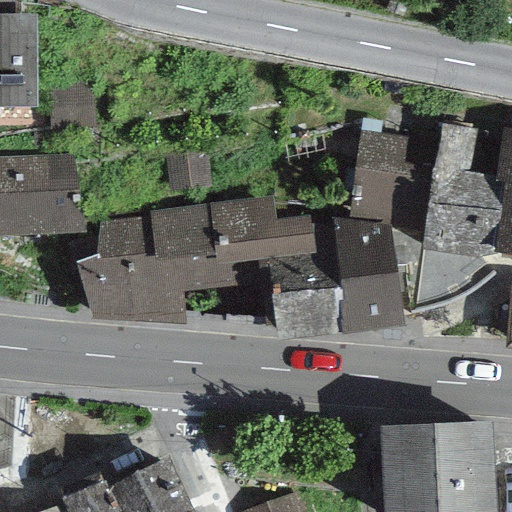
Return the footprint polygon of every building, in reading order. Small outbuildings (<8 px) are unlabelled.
[(36,9),(0,9),(0,90),(37,90),(36,9)] [(91,77),(47,80),(50,126),(94,123),(91,77)] [(475,127),(440,118),(437,140),(419,226),(418,237),(473,242),(492,239),(493,234),(504,170),(496,169),(469,164),(475,127)] [(511,123),(502,122),(496,169),(504,170),(511,171),(511,123)] [(437,140),(358,127),(346,209),(389,210),(390,219),(419,226),(437,140)] [(72,155),(0,156),(0,228),(85,225),(72,155)] [(511,171),(504,170),(493,234),(511,236),(511,171)] [(150,214),(97,219),(96,249),(75,255),(89,307),(184,314),(185,282),(259,274),(258,249),(314,246),(309,210),(274,212),(272,193),(150,208),(150,214)] [(329,209),(309,210),(314,246),(258,249),(259,274),(267,318),(276,317),(278,330),(337,324),(402,313),(390,219),(389,210),(346,209),(329,209)] [(496,511),(490,409),(379,416),(385,505),(429,502),(429,511),(496,511)] [(0,428),(0,446),(10,442),(0,428)] [(49,491),(53,501),(56,511),(193,511),(168,448),(49,491)] [(306,511),(298,492),(239,511),(306,511)] [(56,511),(53,501),(21,511),(56,511)]
